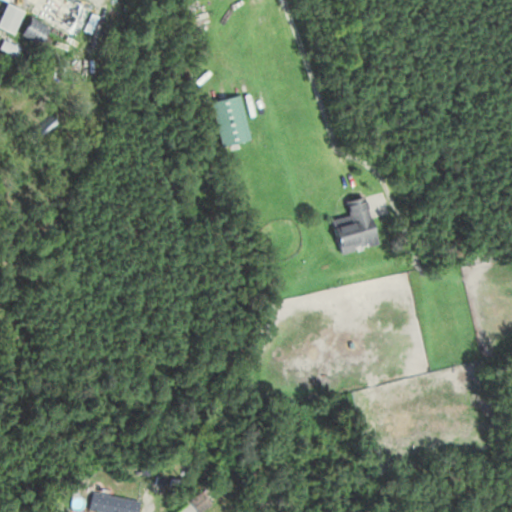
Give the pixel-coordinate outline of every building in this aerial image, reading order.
[(0,34),(1,35),(13,13),(0,5),(0,34)] [(37,26),(17,19),(11,37),(31,43),(37,26)] [(244,137),(234,93),(205,99),(215,144),(244,137)] [(340,199),(343,214),(324,219),(332,252),(373,243),(361,194),(340,199)] [(132,511),(135,500),(86,491),(82,510),(90,511),(132,511)]
